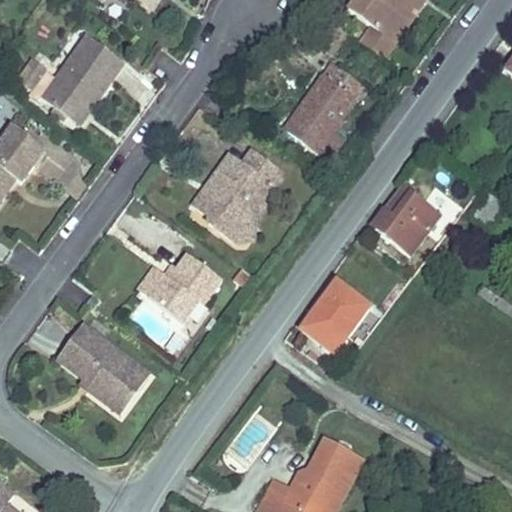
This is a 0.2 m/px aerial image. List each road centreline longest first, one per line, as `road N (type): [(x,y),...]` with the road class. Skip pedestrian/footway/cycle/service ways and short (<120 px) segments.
road 1 (residential): [(141,492),(509,0)]
road 2 (residential): [(141,492),(0,401)]
